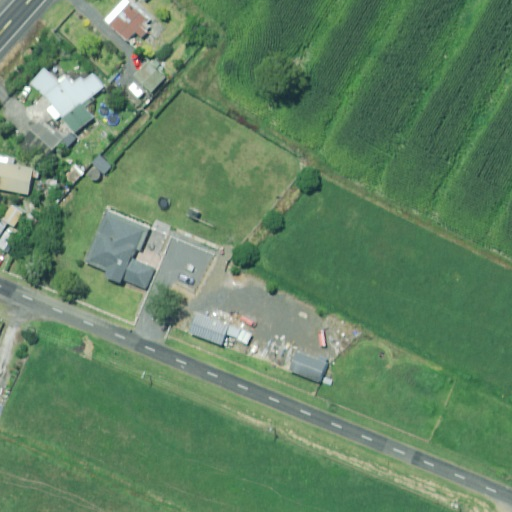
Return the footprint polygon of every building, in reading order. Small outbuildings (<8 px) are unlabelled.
[(129,41),(137,32),(146,39),(153,32),(145,24),(150,18),(130,0),(126,0),(107,21),(129,41)] [(168,79),(151,62),(138,76),(155,93),(168,79)] [(60,81),(49,69),(34,82),(55,105),(49,111),(58,120),(63,115),(80,134),(97,118),(86,106),(107,86),(96,74),(87,81),(84,78),(76,85),(66,75),(60,81)] [(27,141),(43,123),(16,99),(0,117),(27,141)] [(43,123),(27,141),(49,160),(62,145),(70,152),(81,140),(73,133),(68,138),(47,119),(43,123)] [(11,159),(0,156),(0,188),(31,195),(37,170),(10,165),(11,159)] [(27,213),(15,206),(0,228),(0,239),(11,223),(18,227),(27,213)] [(37,207),(25,218),(31,224),(43,213),(37,207)] [(153,230),(110,213),(90,263),(112,272),(110,278),(125,284),(127,280),(149,289),(157,270),(135,261),(139,250),(144,252),(153,230)] [(231,327),(201,315),(194,334),(226,346),(230,335),(241,339),(246,324),(234,320),(231,327)] [(331,363),(302,352),(294,372),(323,383),(331,363)]
